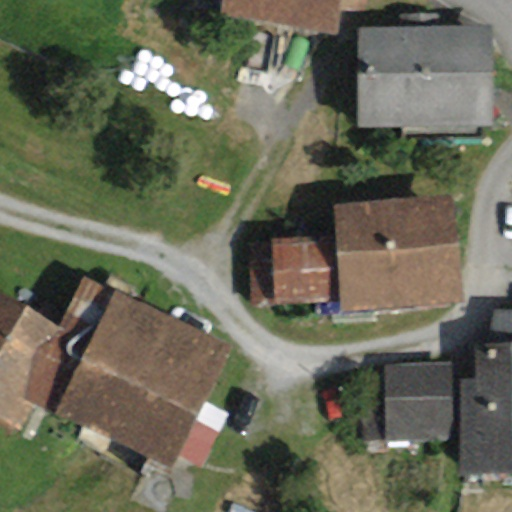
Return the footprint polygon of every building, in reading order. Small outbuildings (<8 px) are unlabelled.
[(224,0),(221,17),(335,34),(338,8),(368,13),(369,0),(224,0)] [(493,28),(358,30),(359,132),(495,130),(493,28)] [(454,199),(333,209),(335,238),(341,303),(342,316),(463,306),(454,199)] [(335,238),(249,242),(253,307),(341,303),(335,238)] [(233,351),(84,279),(60,331),(0,295),(0,421),(23,436),(36,408),(172,474),(233,351)] [(477,383),(460,383),(462,479),(511,477),(511,314),(493,315),(494,347),(476,347),(477,383)] [(452,365),(384,366),(384,379),(359,397),(361,443),(454,442),(452,365)]
